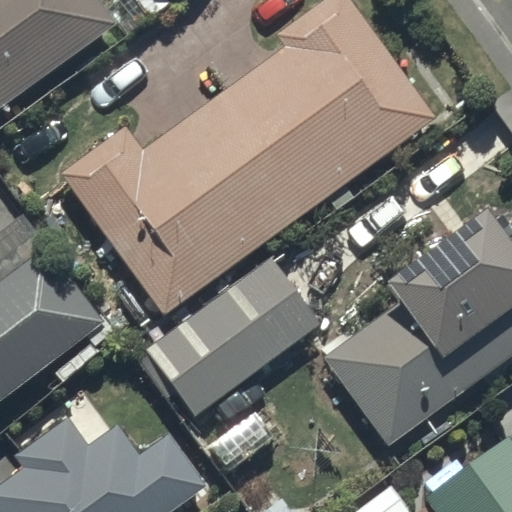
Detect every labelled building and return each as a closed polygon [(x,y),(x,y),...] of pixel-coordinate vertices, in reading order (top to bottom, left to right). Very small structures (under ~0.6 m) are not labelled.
[(0,0),(0,105),(114,19),(100,0),(0,0)] [(60,169),(162,311),(433,115),(349,0),(315,0),(273,30),(282,42),(140,144),(124,122),(60,169)] [(322,355),(349,392),(324,410),(346,440),(370,422),(385,443),(511,350),(511,246),(481,204),(381,276),(398,300),(322,355)] [(0,396),(81,333),(90,344),(111,328),(20,212),(0,227),(0,396)] [(268,256),(142,346),(190,413),(315,322),(268,256)] [(11,439),(17,449),(10,454),(20,469),(0,483),(0,511),(167,511),(203,487),(165,432),(135,453),(114,423),(109,426),(83,389),(11,439)] [(511,511),(511,442),(504,431),(419,492),(433,511),(511,511)] [(389,483),(349,511),(405,511),(409,510),(389,483)]
